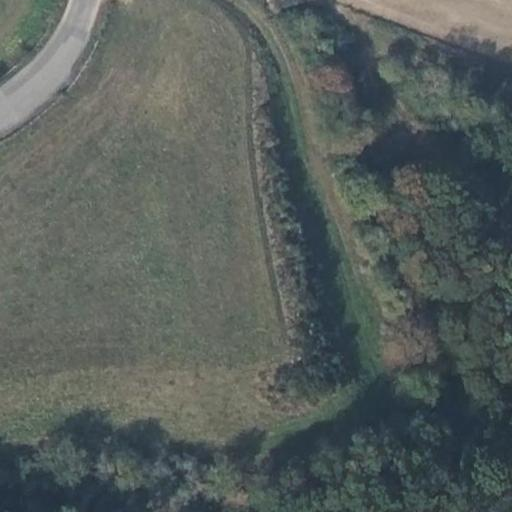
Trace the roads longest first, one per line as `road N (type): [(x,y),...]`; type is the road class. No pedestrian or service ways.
road 1 (track): [(511,211),(438,135),(344,14)]
road 2 (track): [(321,0),(511,84)]
road 3 (unclassified): [(94,0),(43,79),(0,114)]
